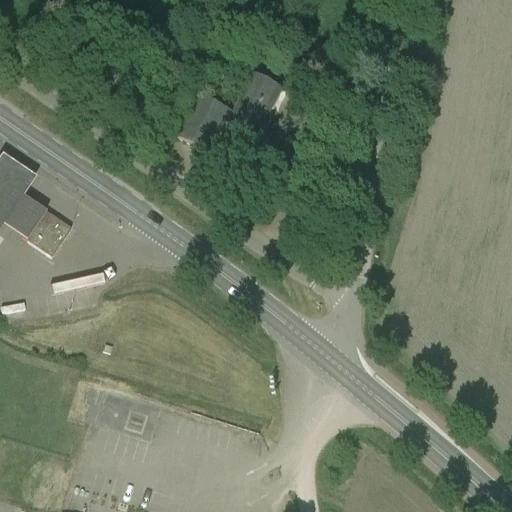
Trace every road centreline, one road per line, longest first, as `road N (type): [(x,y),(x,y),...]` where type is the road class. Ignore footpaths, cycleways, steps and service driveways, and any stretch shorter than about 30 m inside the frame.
road 1 (unclassified): [(351,315),(0,70)]
road 2 (primary): [(340,369),(164,232),(0,119)]
road 3 (unclassified): [(351,315),(399,0)]
road 4 (primary): [(506,511),(340,369)]
road 5 (track): [(312,511),(312,457),(341,407),(340,369)]
